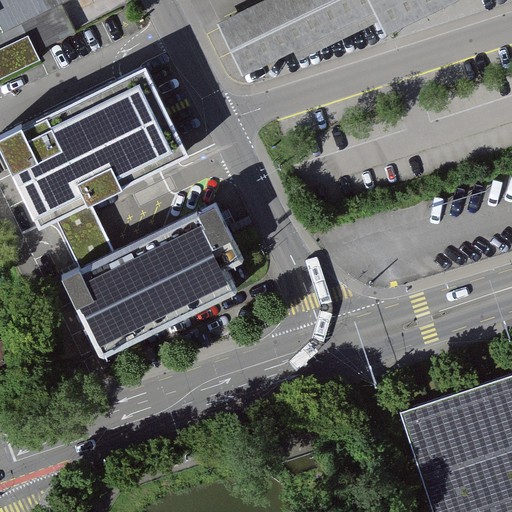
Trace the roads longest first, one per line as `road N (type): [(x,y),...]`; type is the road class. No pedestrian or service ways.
road 1 (residential): [(225,123),(511,28)]
road 2 (residential): [(328,350),(225,123)]
road 3 (residential): [(0,207),(103,426)]
road 4 (secondary): [(328,350),(103,426)]
road 5 (secondary): [(511,292),(328,350)]
road 6 (residential): [(225,123),(162,0)]
